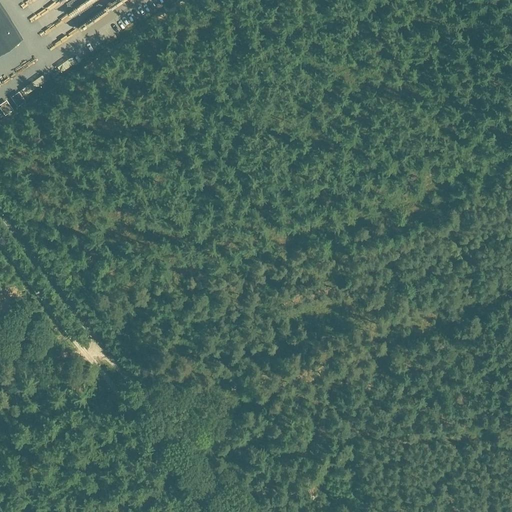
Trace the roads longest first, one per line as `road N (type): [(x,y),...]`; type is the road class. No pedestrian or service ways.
road 1 (tertiary): [(237,511),(0,209)]
road 2 (track): [(281,511),(358,323),(511,260)]
